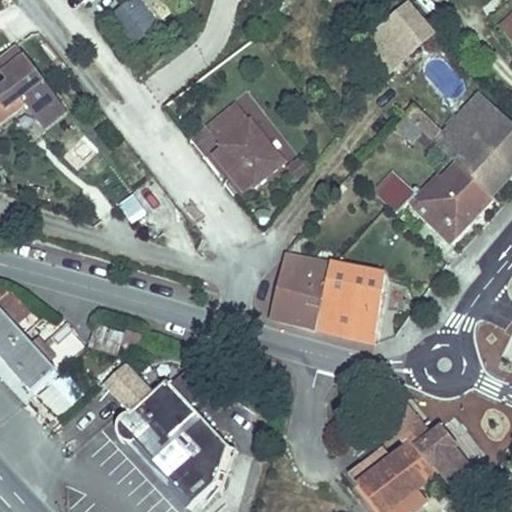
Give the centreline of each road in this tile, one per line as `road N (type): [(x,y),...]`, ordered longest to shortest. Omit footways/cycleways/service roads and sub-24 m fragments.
road 1 (residential): [(240,281),(0,212)]
road 2 (residential): [(229,329),(0,263)]
road 3 (residential): [(140,100),(245,232),(255,256),(240,281)]
road 4 (residential): [(445,365),(402,372),(361,366),(229,329)]
road 5 (residential): [(140,100),(205,51),(227,0)]
road 6 (residential): [(445,365),(462,320),(511,255)]
road 7 (residential): [(62,0),(140,100)]
